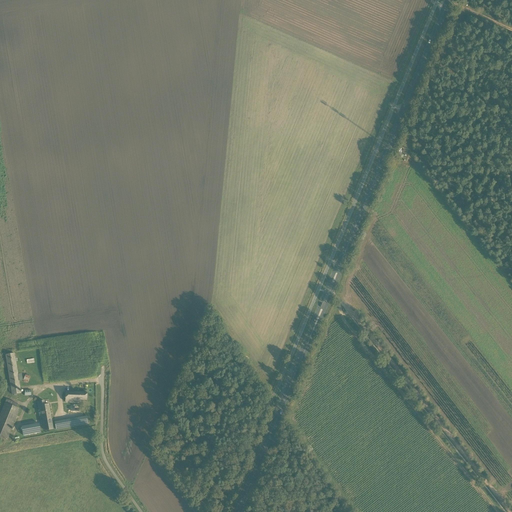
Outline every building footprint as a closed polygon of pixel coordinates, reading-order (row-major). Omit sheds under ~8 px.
[(12,395),(20,393),(14,353),(5,355),(12,395)] [(284,391),(290,375),(287,374),(281,390),(284,391)] [(87,393),(65,392),(65,402),(79,402),(79,400),(86,400),(87,393)] [(44,405),(43,401),(37,402),(39,410),(41,410),(42,416),(40,416),(41,423),(43,422),(44,430),(52,429),(48,404),(44,405)] [(0,437),(6,440),(19,409),(5,403),(0,414),(0,437)] [(86,417),(54,422),(56,430),(87,424),(86,417)] [(39,424),(29,425),(31,434),(40,433),(39,424)]
